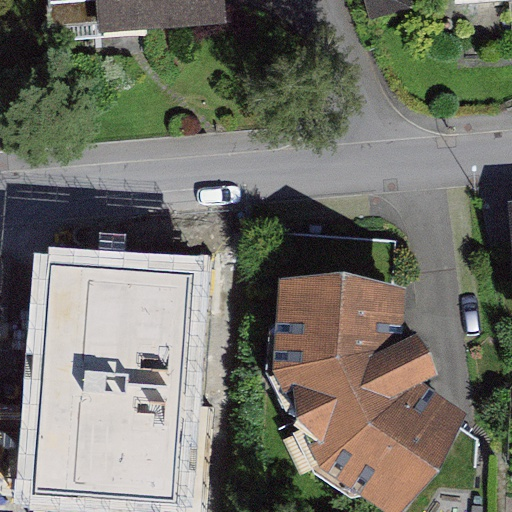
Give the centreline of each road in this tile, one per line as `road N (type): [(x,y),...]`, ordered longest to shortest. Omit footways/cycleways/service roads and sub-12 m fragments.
road 1 (residential): [(0,196),(374,163)]
road 2 (residential): [(374,163),(368,118),(321,0)]
road 3 (residential): [(374,163),(511,149)]
